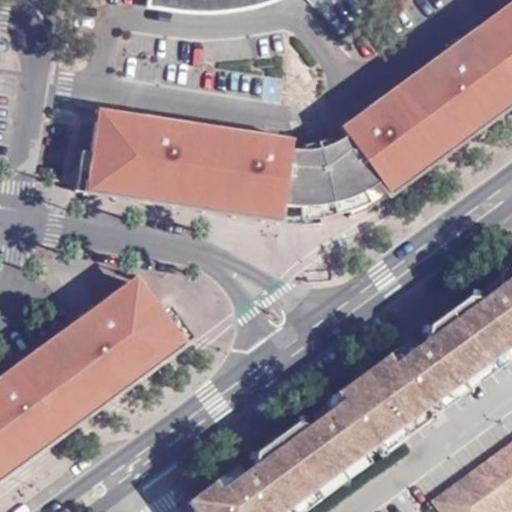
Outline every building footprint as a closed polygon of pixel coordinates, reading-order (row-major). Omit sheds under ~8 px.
[(151,0),(151,6),(199,13),(236,8),(267,0),(151,0)] [(332,141),(344,198),(389,169),(393,175),(419,157),(415,151),(461,116),(466,121),(492,103),(486,97),(510,80),(511,82),(511,0),(508,0),(473,26),(479,36),(467,45),(453,55),(447,44),(350,113),(358,126),(344,135),(332,141)] [(467,45),(461,35),(447,44),(453,55),(467,45)] [(141,178),(89,170),(87,187),(314,218),(345,216),(370,208),(393,189),(511,101),(511,82),(510,80),(486,97),(492,103),(466,121),(461,116),(415,151),(419,157),(393,175),(389,169),(344,198),(314,204),(309,205),(260,196),(259,202),(232,199),(233,192),(174,182),(173,189),(140,183),(141,178)] [(140,112),(138,123),(156,127),(157,113),(140,112)] [(138,123),(94,116),(89,170),(141,178),(140,183),(173,189),(174,182),(233,192),(232,199),(259,202),(260,196),(309,205),(314,204),(305,148),(291,146),(289,146),(274,143),(274,131),(157,113),(156,127),(138,123)] [(337,124),(344,135),(358,126),(350,113),(337,124)] [(289,146),(291,146),(291,133),(274,131),(274,143),(289,146)] [(305,148),(314,204),(344,198),(332,141),(305,148)] [(277,511),(511,340),(511,255),(501,263),(498,271),(488,279),(485,276),(481,279),(489,291),(482,297),(477,289),(477,284),(467,284),(467,292),(425,322),(420,321),(418,327),(424,329),(427,336),(420,342),(409,327),(403,331),(406,339),(382,350),(328,389),(322,400),(313,402),(312,405),(318,416),(308,424),(300,412),(295,415),(297,417),(253,449),(259,458),(247,467),(240,458),(237,459),(236,464),(226,470),(218,470),(185,494),(188,508),(195,508),(197,511),(277,511)] [(178,329),(159,306),(144,285),(107,309),(101,300),(88,310),(96,320),(83,328),(20,372),(49,415),(54,423),(56,415),(120,368),(127,371),(178,329)] [(83,328),(96,320),(88,310),(76,319),(83,328)] [(54,423),(59,430),(183,338),(178,329),(127,371),(120,368),(56,415),(54,423)] [(0,455),(24,439),(30,445),(54,423),(49,415),(20,372),(10,379),(3,371),(0,373),(0,455)] [(0,473),(59,430),(54,423),(30,445),(0,465),(0,473)] [(0,465),(30,445),(24,439),(0,455),(0,465)] [(511,441),(432,501),(440,511),(507,511),(511,509),(511,441)]
